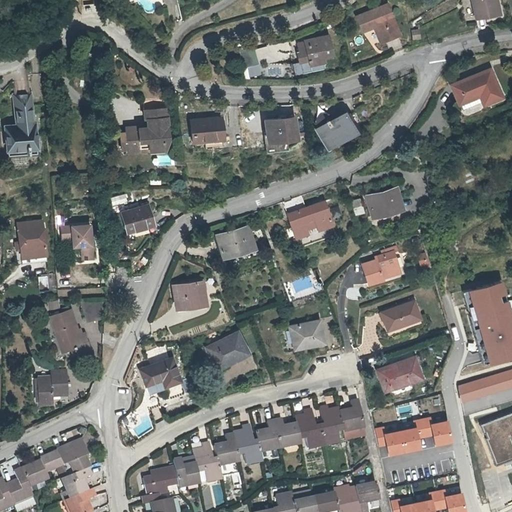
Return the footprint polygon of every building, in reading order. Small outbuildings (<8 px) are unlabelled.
[(501,11),(499,0),(474,0),(477,15),(501,11)] [(357,16),(363,30),(374,25),(381,40),(401,33),(388,2),(357,16)] [(299,55),(301,63),(311,60),(312,64),(326,62),(325,57),(333,55),(329,37),(307,42),(307,43),(300,44),(302,54),(299,55)] [(244,76),(258,75),(257,50),(243,51),(244,76)] [(503,97),(491,70),(453,87),(464,114),(503,97)] [(44,127),(52,127),(52,110),(48,110),(46,79),(33,79),(35,111),(22,111),(24,141),(45,140),(44,127)] [(125,145),(125,150),(138,149),(137,143),(146,142),(147,151),(163,149),(161,134),(167,133),(164,99),(141,101),(142,119),(144,119),(145,125),(145,130),(136,131),(136,129),(132,129),(132,127),(123,128),(124,133),(117,134),(118,146),(125,145)] [(317,125),(314,127),(326,147),(346,136),(358,129),(345,108),(340,111),(336,113),(333,114),(328,117),(324,120),(321,122),(317,125)] [(287,140),(295,137),(296,112),(264,116),(265,150),(288,149),(287,140)] [(220,136),(218,116),(187,118),(189,140),(200,139),(200,137),(220,136)] [(53,139),(52,127),(44,127),(45,140),(53,139)] [(287,140),(288,149),(294,138),(295,137),(287,140)] [(138,149),(125,150),(126,154),(147,151),(146,142),(137,143),(138,149)] [(403,206),(398,187),(368,196),(373,214),(403,206)] [(331,224),(323,201),(286,213),(294,237),(306,233),(304,225),(314,222),(317,230),(331,224)] [(150,225),(145,206),(119,212),(124,231),(150,225)] [(56,214),(31,216),(33,250),(58,249),(56,214)] [(95,241),(95,254),(106,253),(104,220),(75,221),(75,234),(86,233),(86,241),(95,241)] [(252,249),(247,227),(215,236),(221,257),(252,249)] [(381,274),(400,268),(393,249),(375,255),(376,259),(361,264),(368,283),(382,279),(381,274)] [(429,263),(429,262),(426,253),(418,256),(423,270),(430,268),(429,264),(429,263)] [(381,274),(382,279),(401,273),(400,268),(381,274)] [(54,288),(53,274),(38,275),(39,289),(54,288)] [(205,303),(201,282),(171,287),(175,309),(205,303)] [(511,317),(502,283),(468,292),(488,365),(511,358),(511,317)] [(113,312),(112,297),(92,297),(97,316),(113,312)] [(59,300),(47,302),(48,310),(60,308),(59,300)] [(421,319),(415,302),(382,313),(388,330),(421,319)] [(61,311),(72,346),(85,342),(87,349),(100,345),(95,328),(91,329),(82,306),(61,311)] [(324,344),(319,321),(289,328),(294,350),(314,345),(315,347),(324,344)] [(248,355),(237,333),(206,348),(214,367),(228,361),(229,364),(248,355)] [(424,378),(416,357),(379,370),(386,391),(424,378)] [(139,373),(144,388),(160,381),(163,388),(178,382),(169,361),(139,373)] [(60,366),(60,373),(45,373),(44,398),(59,398),(60,384),(67,384),(68,389),(76,389),(76,366),(60,366)] [(511,370),(468,384),(472,398),(511,386),(511,370)] [(472,398),(468,384),(458,386),(461,402),(472,398)] [(358,430),(364,429),(358,401),(350,403),(352,409),(339,413),(345,440),(360,437),(358,430)] [(301,403),(293,404),(295,412),(303,411),(301,403)] [(345,440),(339,413),(339,410),(328,412),(328,408),(321,409),(324,425),(320,426),(324,447),(346,442),(345,440)] [(324,447),(320,426),(315,427),(311,410),(305,412),(306,415),(295,418),(296,424),(300,439),(306,438),(308,450),(324,447)] [(511,412),(479,425),(483,434),(485,434),(486,438),(485,438),(495,466),(511,459),(511,412)] [(430,416),(416,419),(417,426),(420,437),(434,435),(431,422),(430,416)] [(448,418),(431,422),(434,435),(436,443),(453,439),(448,418)] [(275,421),(281,450),(301,446),(300,439),(296,424),(283,428),(282,419),(275,421)] [(269,430),(256,433),(258,440),(261,454),(281,450),(275,421),(267,423),(269,430)] [(261,454),(258,440),(253,442),(250,426),(242,428),(243,432),(233,434),(233,435),(237,453),(243,452),(246,464),(262,460),(261,454)] [(383,426),(376,428),(379,446),(387,445),(384,432),(383,426)] [(417,426),(384,432),(387,445),(389,454),(421,448),(420,437),(417,426)] [(217,459),(219,465),(239,461),(237,453),(233,435),(226,437),(227,444),(215,447),(217,459)] [(86,468),(89,467),(82,453),(86,451),(80,437),(55,447),(56,449),(62,464),(67,476),(79,471),(86,468)] [(222,478),(219,465),(217,459),(214,460),(209,443),(203,445),(203,448),(193,450),(195,459),(196,464),(198,471),(203,470),(206,482),(222,478)] [(476,458),(481,457),(478,444),(473,445),(476,458)] [(62,464),(56,449),(46,453),(52,468),(62,464)] [(45,471),(52,468),(46,453),(39,456),(41,461),(31,466),(30,463),(20,467),(28,485),(47,477),(45,471)] [(198,471),(196,464),(182,467),(181,459),(173,461),(174,465),(174,468),(178,483),(179,488),(200,483),(198,471)] [(31,493),(28,485),(20,467),(12,470),(16,478),(4,483),(11,502),(31,493)] [(86,491),(85,490),(81,479),(89,475),(86,468),(79,471),(67,476),(65,476),(61,478),(68,498),(74,496),(83,492),(84,491),(86,491)] [(178,483),(174,468),(156,472),(156,476),(145,479),(148,495),(144,496),(146,504),(152,502),(160,501),(159,494),(168,491),(167,485),(178,483)] [(443,483),(458,480),(456,472),(442,475),(443,483)] [(0,508),(12,503),(11,502),(4,483),(1,477),(0,477),(0,508)] [(356,487),(358,497),(361,511),(369,511),(367,500),(372,499),(372,502),(379,500),(375,483),(356,487)] [(350,486),(334,490),(334,493),(338,509),(341,508),(342,511),(361,511),(358,497),(353,498),(350,486)] [(90,511),(91,511),(86,499),(92,496),(90,488),(85,490),(86,491),(84,491),(83,492),(74,496),(68,498),(67,497),(66,498),(64,499),(69,511),(90,511)] [(444,489),(430,492),(431,498),(434,510),(448,507),(445,494),(444,489)] [(462,490),(445,494),(448,507),(449,511),(462,511),(467,511),(462,490)] [(293,496),(294,503),(312,499),(311,492),(293,496)] [(31,493),(11,502),(12,503),(15,511),(35,503),(31,493)] [(334,493),(314,498),(315,503),(316,511),(324,511),(324,509),(328,508),(329,511),(338,509),(334,493)] [(273,511),(295,511),(294,503),(293,496),(292,494),(275,498),(278,509),(273,511)] [(162,500),(160,501),(152,502),(154,511),(173,511),(171,498),(162,500)] [(294,503),(295,511),(316,511),(315,503),(314,498),(312,499),(294,503)] [(397,498),(390,500),(392,511),(399,511),(398,504),(397,498)] [(431,498),(398,504),(399,511),(433,511),(434,510),(431,498)]
